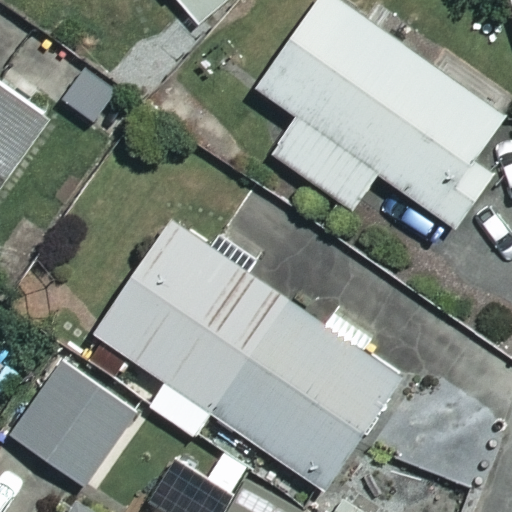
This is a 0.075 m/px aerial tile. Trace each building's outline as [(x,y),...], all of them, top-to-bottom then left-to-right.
[(238,0),(175,0),(203,32),(238,0)] [(511,130),(511,121),(335,0),(268,98),(306,124),(281,161),(362,216),(385,181),(466,237),(503,182),(485,170),(511,130)] [(93,59),(52,33),(27,72),(68,98),(93,59)] [(0,212),(60,127),(0,85),(0,212)] [(427,398),(183,229),(105,341),(173,387),(156,412),(202,444),(220,419),(336,498),(374,442),(452,496),(500,426),(438,383),(427,398)] [(143,423),(70,371),(19,442),(92,494),(143,423)] [(288,511),(251,491),(239,511),(288,511)]
